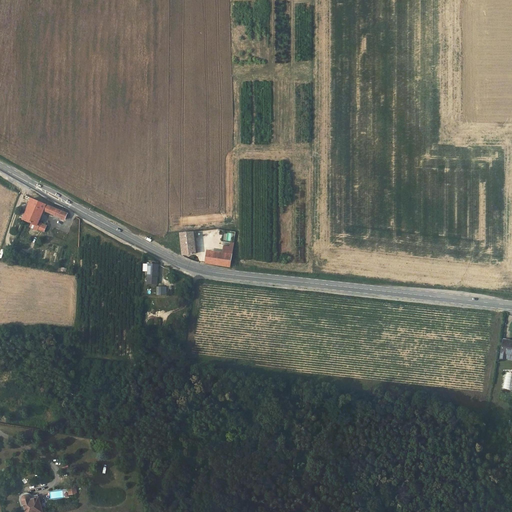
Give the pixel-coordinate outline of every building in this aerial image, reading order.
[(48,213),(50,207),(30,199),(21,220),(46,230),(47,227),(38,223),(43,211),(48,213)] [(67,213),(50,207),(48,213),(65,219),(67,213)] [(219,232),(219,229),(180,233),(183,255),(194,254),(192,236),(216,233),(216,232),(219,232)] [(235,233),(224,232),(223,240),(234,241),(235,233)] [(230,266),(232,254),(202,249),(200,262),(208,263),(230,266)] [(143,266),(143,272),(151,272),(152,260),(144,258),(143,266)] [(156,295),(165,295),(165,286),(156,286),(156,295)] [(511,339),(503,338),(501,352),(511,353),(511,339)] [(22,508),(23,507),(21,500),(21,498),(22,497),(23,495),(25,494),(27,494),(29,494),(30,496),(31,498),(39,495),(38,493),(31,494),(29,493),(28,492),(26,492),(23,493),(22,494),(20,496),(20,498),(20,500),(22,508)] [(23,507),(24,511),(43,511),(39,495),(31,498),(30,496),(29,494),(27,494),(25,494),(23,495),(22,497),(21,498),(21,500),(23,507)]
